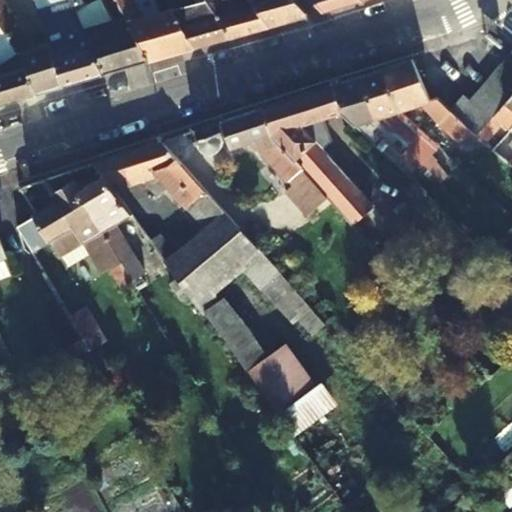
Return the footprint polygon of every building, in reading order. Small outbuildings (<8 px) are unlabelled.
[(52,58),(46,42),(32,47),(0,0),(0,26),(17,52),(34,92),(35,94),(63,86),(62,83),(52,58)] [(82,3),(79,0),(65,0),(54,5),(66,30),(58,33),(66,54),(52,58),(62,83),(63,86),(102,74),(101,71),(81,30),(71,9),(82,3)] [(144,58),(113,0),(101,0),(112,19),(105,21),(106,24),(81,30),(101,71),(102,74),(146,61),(144,58)] [(191,45),(168,7),(141,15),(132,0),(113,0),(144,58),(146,61),(193,48),(191,45)] [(205,0),(190,0),(191,0),(168,7),(191,45),(193,48),(231,37),(229,34),(205,0)] [(247,0),(205,0),(229,34),(231,37),(268,27),(266,24),(247,0)] [(307,16),(293,0),(247,0),(266,24),(268,27),(307,16)] [(310,0),(321,13),(359,1),(358,0),(310,0)] [(499,62),(503,66),(511,57),(511,56),(511,52),(509,50),(499,62)] [(34,92),(17,52),(0,63),(0,104),(35,94),(34,92)] [(511,56),(511,57),(503,66),(511,73),(511,56)] [(384,70),(401,108),(420,102),(455,137),(438,144),(451,156),(488,143),(477,134),(459,116),(451,109),(438,97),(428,100),(412,61),(411,58),(383,67),(384,70)] [(511,73),(503,66),(499,62),(490,74),(493,77),(511,93),(511,91),(511,73)] [(438,144),(401,108),(384,70),(383,67),(360,75),(361,77),(379,116),(388,125),(408,144),(411,152),(438,144)] [(490,74),(479,87),(481,89),(482,90),(501,105),(511,93),(493,77),(490,74)] [(341,111),(355,124),(367,120),(380,133),(388,125),(379,116),(361,77),(360,75),(333,83),(334,86),(341,111)] [(300,167),(350,222),(371,203),(322,148),(329,140),(322,118),(341,111),(334,86),(333,83),(262,106),(263,109),(271,134),(272,135),(300,167)] [(479,87),(469,100),(471,102),(490,118),(501,105),(482,90),(481,89),(479,87)] [(511,91),(511,93),(501,105),(490,118),(487,123),(494,129),(511,108),(511,91)] [(471,102),(469,100),(462,95),(451,109),(459,116),(477,134),(480,131),(484,126),(487,123),(490,118),(471,102)] [(262,106),(221,120),(230,146),(271,134),(263,109),(262,106)] [(391,160),(411,152),(408,144),(388,125),(380,133),(372,141),(391,160)] [(480,131),(477,134),(488,143),(493,148),(495,145),(499,140),(484,126),(480,131)] [(222,137),(220,130),(193,138),(196,146),(200,150),(202,151),(206,152),(208,152),(212,152),(215,151),(218,149),(221,144),(222,140),(222,137)] [(300,167),(272,135),(259,146),(288,178),(300,167)] [(100,175),(110,189),(137,172),(158,193),(169,186),(204,227),(223,210),(220,207),(203,189),(162,143),(159,140),(91,163),(93,166),(100,175)] [(511,158),(511,152),(499,140),(495,145),(493,148),(508,163),(510,160),(511,158)] [(443,179),(453,169),(434,153),(425,163),(443,179)] [(78,187),(121,259),(132,253),(114,223),(129,214),(110,189),(100,175),(78,187)] [(16,225),(30,248),(48,237),(58,254),(73,247),(75,236),(68,226),(72,223),(83,240),(91,237),(121,286),(133,279),(121,259),(78,187),(73,178),(53,190),(58,199),(16,225)] [(203,189),(220,207),(233,197),(216,178),(203,189)] [(167,265),(203,313),(220,300),(211,288),(241,262),(257,248),(236,224),(223,210),(204,227),(173,252),(163,260),(167,265)] [(159,233),(148,240),(163,260),(173,252),(159,233)] [(279,272),(257,248),(241,262),(261,286),(279,272)] [(79,335),(80,336),(96,328),(82,304),(77,307),(53,265),(43,271),(61,303),(79,335)] [(79,335),(61,303),(41,314),(59,346),(64,343),(79,370),(89,364),(74,338),(79,335)] [(286,341),(249,370),(281,412),(319,385),(286,341)] [(443,450),(511,385),(511,372),(503,363),(428,433),(443,450)]
